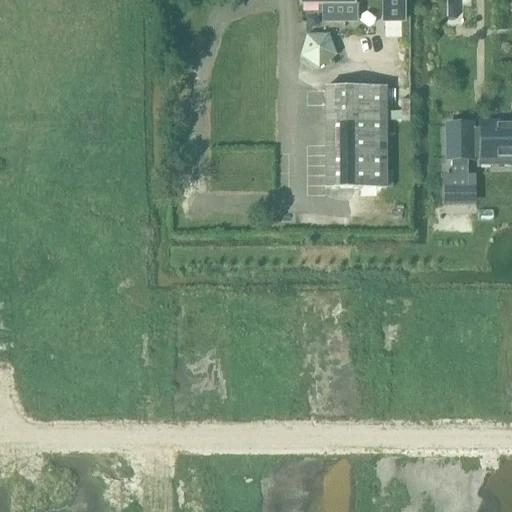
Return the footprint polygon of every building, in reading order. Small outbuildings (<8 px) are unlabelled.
[(297,0),(298,6),(311,6),(312,14),(319,14),(319,6),(354,6),(353,0),(297,0)] [(382,0),(382,22),(402,22),(402,0),(382,0)] [(316,69),(334,56),(326,35),(305,36),(299,56),(316,69)] [(323,189),(383,189),(383,89),(323,89),(323,189)] [(511,123),(482,123),(482,128),(472,128),(472,126),(448,126),(448,158),(472,158),(472,156),(496,155),(496,164),(511,163),(511,123)]
